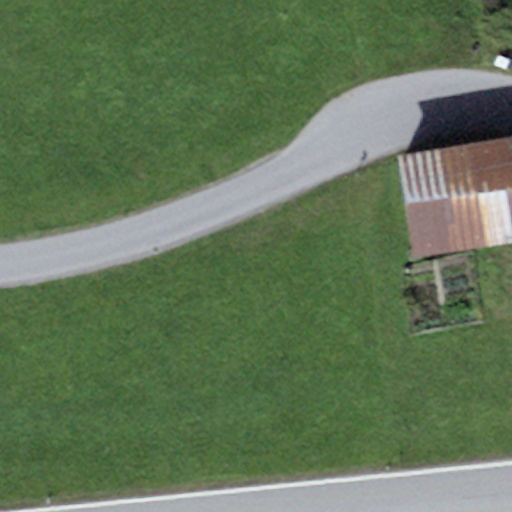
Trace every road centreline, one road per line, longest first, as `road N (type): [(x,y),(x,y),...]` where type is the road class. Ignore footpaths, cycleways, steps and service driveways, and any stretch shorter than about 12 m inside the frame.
road 1 (residential): [(511,104),(455,92),(93,252),(0,257)]
road 2 (tertiary): [(511,482),(209,511)]
